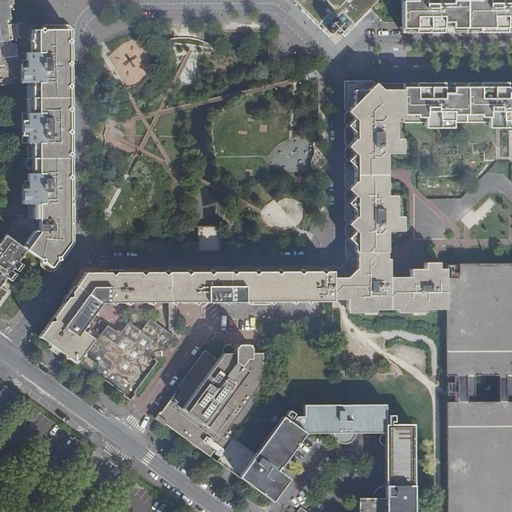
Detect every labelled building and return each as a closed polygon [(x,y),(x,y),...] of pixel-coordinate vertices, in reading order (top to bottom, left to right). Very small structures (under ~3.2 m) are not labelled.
[(0,0),(0,68),(3,68),(3,61),(17,58),(15,44),(0,45),(0,40),(20,38),(17,24),(8,24),(6,11),(11,10),(9,0),(0,0)] [(353,25),(370,8),(377,0),(293,0),(303,10),(320,27),(322,25),(332,34),(333,33),(334,34),(340,34),(341,33),(341,34),(351,23),(353,25)] [(511,0),(401,0),(402,24),(402,29),(402,33),(427,33),(489,33),(511,32),(511,0)] [(68,30),(39,30),(31,30),(31,52),(26,52),(27,83),(27,113),(21,113),(21,142),(27,143),(27,203),(35,203),(36,218),(38,218),(38,232),(25,249),(26,250),(50,268),(55,260),(59,259),(58,255),(69,242),(69,230),(69,226),(71,222),(71,199),(69,197),(69,193),(69,180),(71,178),(68,174),(68,157),(72,154),(69,152),(68,134),(71,132),(68,129),(68,127),(68,112),(71,109),(68,107),(68,89),(71,86),(68,84),(68,69),(68,66),(71,64),(68,61),(68,44),(71,41),(68,39),(68,30)] [(487,128),(502,128),(509,128),(511,128),(511,82),(496,83),(425,83),(402,83),(402,91),(402,120),(402,122),(424,123),(424,128),(451,128),(451,122),(488,123),(487,128)] [(346,310),(445,309),(445,278),(445,269),(437,269),(437,263),(422,263),(422,270),(408,270),(408,278),(387,278),(387,259),(384,259),(384,256),(384,231),(396,231),(396,217),(393,216),(393,196),(387,196),(387,183),(384,182),(384,175),(383,168),(387,168),(387,154),(396,154),(396,140),(393,140),(393,119),(402,120),(402,91),(380,91),(373,84),(366,91),(351,91),(351,105),(345,112),(351,119),(345,126),(351,133),(351,140),(345,147),(352,154),(345,162),(352,168),(352,182),(345,189),(352,196),(345,203),(352,210),(352,218),(345,224),(352,231),(345,239),(352,245),(352,253),(355,253),(355,256),(354,278),(346,279),(346,297),(346,300),(346,308),(346,310)] [(198,228),(199,250),(219,250),(219,227),(198,228)] [(0,302),(7,293),(0,287),(0,285),(5,279),(10,282),(14,277),(13,273),(15,271),(19,271),(22,266),(18,262),(26,250),(25,249),(5,234),(0,241),(0,302)] [(458,273),(455,273),(455,266),(447,266),(447,278),(445,278),(445,309),(445,376),(455,377),(455,403),(445,402),(445,507),(511,508),(511,264),(458,264),(458,273)] [(209,270),(206,273),(189,273),(186,270),(184,272),(167,273),(164,270),(161,272),(145,273),(142,270),(139,273),(122,273),(120,270),(104,270),(101,273),(85,273),(81,278),(38,337),(75,363),(77,361),(80,362),(95,342),(80,331),(82,328),(86,327),(85,323),(90,316),(95,315),(94,310),(99,303),(109,304),(111,306),(114,303),(124,303),(127,306),(129,303),(147,303),(149,306),(151,303),(169,303),(171,306),(175,303),(191,303),(194,306),(197,303),(209,303),(221,303),(224,305),(226,303),(244,303),(246,305),(269,306),(271,303),(288,303),(291,306),(294,303),(304,303),(306,305),(309,302),(332,302),(332,300),(332,282),(322,272),(319,270),(318,272),(301,272),(299,269),(295,272),(293,272),(279,272),(276,269),(273,273),(265,273),(256,273),(253,270),(251,273),(234,273),(232,270),(229,273),(211,273),(209,270)] [(332,272),(322,272),(332,282),(332,278),(332,272)] [(337,278),(332,278),(332,282),(337,288),(346,297),(346,279),(337,278)] [(338,300),(346,300),(346,297),(337,288),(332,282),(332,300),(338,300)] [(3,385),(0,389),(0,423),(3,425),(20,396),(3,385)] [(286,420),(304,433),(306,435),(345,435),(383,435),(383,499),(356,500),(356,511),(411,511),(412,425),(388,425),(388,423),(392,423),(392,416),(385,417),(385,425),(383,425),(383,406),(302,406),(302,418),(293,418),(292,421),(289,419),(292,415),(287,412),(284,416),(286,418),(286,420)] [(405,418),(395,410),(391,414),(401,423),(405,418)] [(215,462),(228,471),(238,478),(271,502),(273,500),(288,480),(276,472),(302,435),(306,435),(304,433),(286,420),(285,421),(280,418),(254,455),(232,440),(215,462)]
